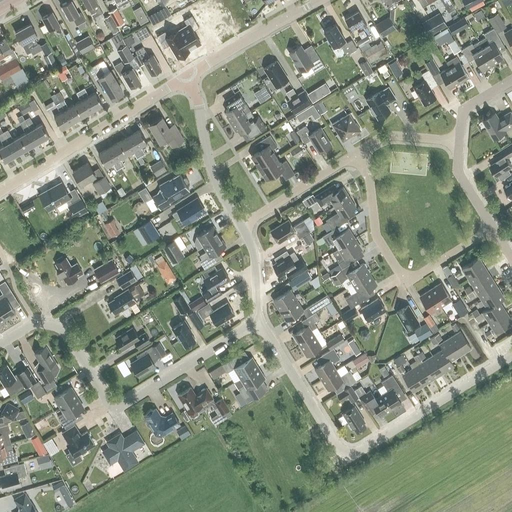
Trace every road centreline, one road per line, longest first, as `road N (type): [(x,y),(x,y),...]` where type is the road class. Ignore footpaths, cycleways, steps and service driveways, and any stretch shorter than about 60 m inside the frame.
road 1 (residential): [(0,342),(33,323),(57,327),(112,405),(256,322)]
road 2 (residential): [(355,154),(368,174),(376,234),(405,278),(494,229)]
road 3 (residential): [(0,191),(186,77)]
road 4 (residential): [(348,453),(511,358)]
road 5 (residential): [(348,453),(338,451),(256,322)]
road 6 (residential): [(241,226),(205,149),(186,77)]
road 7 (residential): [(186,77),(319,0)]
road 8 (unclassified): [(241,226),(355,154)]
